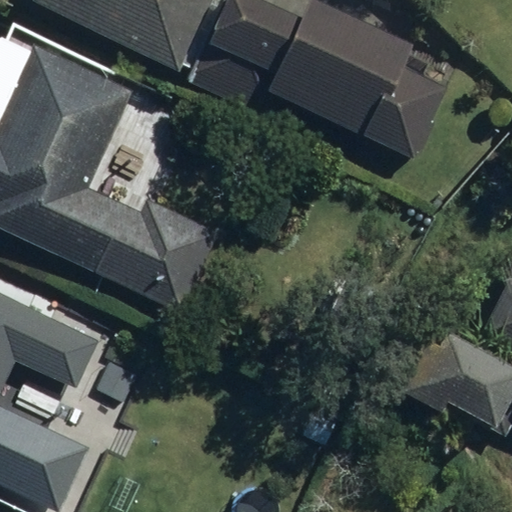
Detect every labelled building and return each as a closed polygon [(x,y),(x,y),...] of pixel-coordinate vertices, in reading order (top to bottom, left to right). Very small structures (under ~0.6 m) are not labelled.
[(28,0),(29,0),(177,67),(207,0),(28,0)] [(305,0),(298,17),(259,0),(220,0),(194,63),(411,157),(443,85),(399,66),(408,44),(305,0)] [(0,228),(185,309),(220,231),(144,198),(138,211),(88,189),(133,89),(31,45),(29,50),(0,36),(0,228)] [(511,274),(486,325),(511,337),(511,372),(511,374),(436,335),(402,400),(439,418),(443,409),(492,434),(506,407),(511,410),(511,274)] [(98,344),(0,296),(0,392),(15,362),(75,391),(98,344)]
